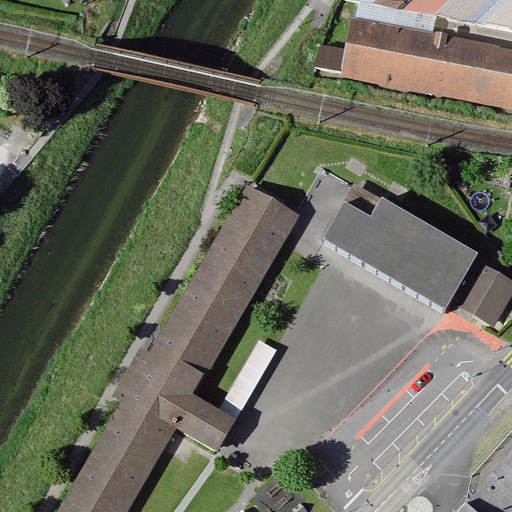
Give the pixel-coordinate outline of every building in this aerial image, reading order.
[(511,0),(348,0),(346,4),(511,38),(511,0)] [(511,109),(511,58),(355,27),(349,55),(325,50),(320,71),(511,109)] [(296,220),(247,191),(152,357),(142,352),(113,402),(119,406),(57,511),(126,511),(173,432),(216,457),(235,423),(193,399),(296,220)] [(335,250),(447,313),(477,260),(384,208),(374,227),(345,210),(325,245),(335,250)] [(462,310),(494,327),(511,292),(511,287),(482,271),(462,310)] [(465,511),(511,511),(511,460),(469,508),(465,511)]
